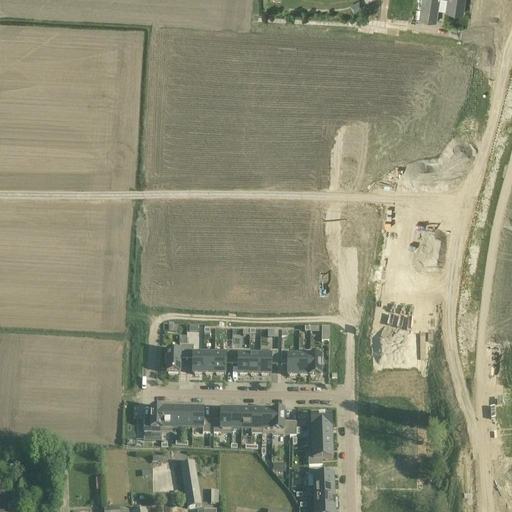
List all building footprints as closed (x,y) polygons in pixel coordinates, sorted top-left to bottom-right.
[(438,10),(445,12),(463,14),(464,0),(421,0),(418,20),(436,23),(438,10)] [(165,356),(165,365),(166,365),(166,374),(169,374),(169,376),(178,376),(178,374),(180,374),(180,360),(186,360),(187,346),(180,346),(180,350),(167,349),(167,356),(165,356)] [(187,346),(186,360),(193,361),(192,375),(195,375),(195,376),(199,376),(199,375),(204,375),(204,356),(193,355),(194,347),(187,346)] [(215,356),(214,375),(216,375),(216,376),(220,376),(220,375),(226,375),(226,365),(232,365),(232,351),(225,351),(225,356),(215,356)] [(232,351),(232,365),(238,365),(238,375),(240,375),(240,376),(244,376),(244,375),(249,376),(249,356),(250,356),(250,352),(232,351)] [(260,357),(260,376),(262,376),(262,377),(266,377),(266,376),(271,376),(271,366),(278,366),(278,352),(271,352),(271,357),(260,357)] [(281,352),(281,366),(287,366),(287,376),(290,376),(290,377),(294,377),(294,376),(299,376),(299,357),(298,357),(288,357),(288,352),(281,352)] [(309,377),(311,377),(311,378),(315,378),(315,377),(321,377),(321,366),(322,366),(322,360),(321,360),(321,352),(310,352),(309,352),(309,353),(310,353),(309,377)] [(298,353),(298,357),(299,357),(299,376),(300,376),(300,377),(304,378),(305,377),(309,377),(310,353),(309,353),(298,353)] [(204,356),(204,375),(205,375),(205,376),(210,376),(210,375),(214,375),(215,356),(204,356)] [(249,356),(249,376),(251,376),(251,377),(255,377),(255,376),(260,376),(260,357),(250,356),(249,356)] [(162,434),(162,410),(162,409),(151,409),(151,420),(144,420),(144,434),(162,435),(162,434)] [(172,429),(173,410),(162,410),(162,434),(172,434),(172,429)] [(183,430),(183,410),(173,410),(172,429),(183,430)] [(183,430),(193,430),(193,411),(183,410),(183,430)] [(204,421),(204,411),(193,411),(193,430),(203,430),(203,435),(210,435),(210,421),(204,421)] [(230,430),(231,411),(220,411),(220,421),(214,421),(213,435),(232,435),(232,430),(230,430)] [(241,431),(241,412),(231,411),(230,430),(232,430),(241,431)] [(251,431),(252,412),(241,412),(241,431),(251,431)] [(262,412),(252,412),(251,431),(251,436),(261,436),(262,412)] [(262,412),(261,436),(272,436),(272,412),(262,412)] [(290,437),(290,423),(284,423),(284,412),(272,412),(272,436),(272,437),(290,437)] [(313,418),(307,418),(308,430),(331,429),(331,417),(319,417),(319,416),(313,416),(313,418)] [(331,429),(308,430),(309,440),(331,439),(331,429)] [(331,439),(309,440),(309,450),(332,449),(331,439)] [(309,460),(308,460),(308,467),(322,467),(322,460),(332,460),(332,449),(309,450),(309,460)] [(194,464),(180,466),(187,510),(202,508),(197,480),(194,464)] [(323,470),(309,470),(309,478),(314,478),(314,488),(333,487),(333,476),(323,476),(323,470)] [(333,487),(314,488),(315,498),(334,497),(333,487)] [(334,497),(315,498),(315,508),(334,508),(334,497)]
